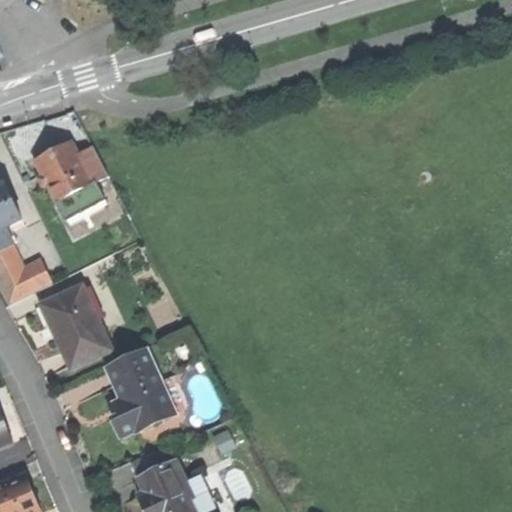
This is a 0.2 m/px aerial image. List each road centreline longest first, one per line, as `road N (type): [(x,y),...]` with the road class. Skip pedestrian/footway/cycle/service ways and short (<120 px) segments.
road 1 (secondary): [(352,0),(0,105)]
road 2 (residential): [(0,316),(97,511)]
